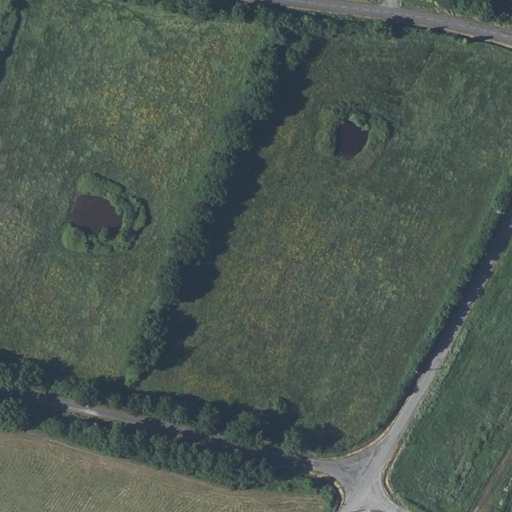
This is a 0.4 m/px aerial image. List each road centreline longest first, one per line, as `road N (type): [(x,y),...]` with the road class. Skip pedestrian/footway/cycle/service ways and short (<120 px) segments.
road 1 (unclassified): [(0,388),(332,470),(361,484)]
road 2 (unclassified): [(511,216),(361,484)]
road 3 (tertiary): [(511,38),(299,0)]
